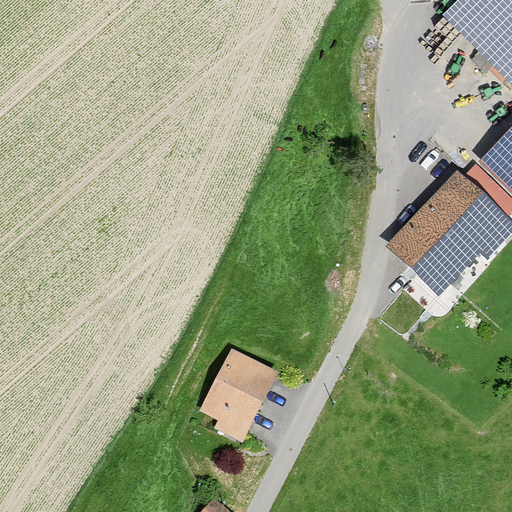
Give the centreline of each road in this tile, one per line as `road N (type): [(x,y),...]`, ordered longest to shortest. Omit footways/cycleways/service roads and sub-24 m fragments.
road 1 (track): [(432,0),(408,22),(367,300)]
road 2 (residential): [(367,300),(260,511)]
